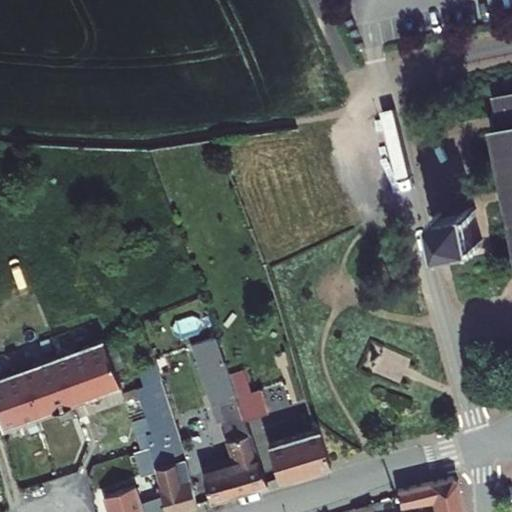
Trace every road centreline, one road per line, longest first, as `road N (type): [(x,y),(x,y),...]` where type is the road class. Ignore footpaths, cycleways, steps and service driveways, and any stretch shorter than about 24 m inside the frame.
road 1 (residential): [(511,44),(415,67),(390,98),(480,445)]
road 2 (tertiary): [(480,445),(253,511)]
